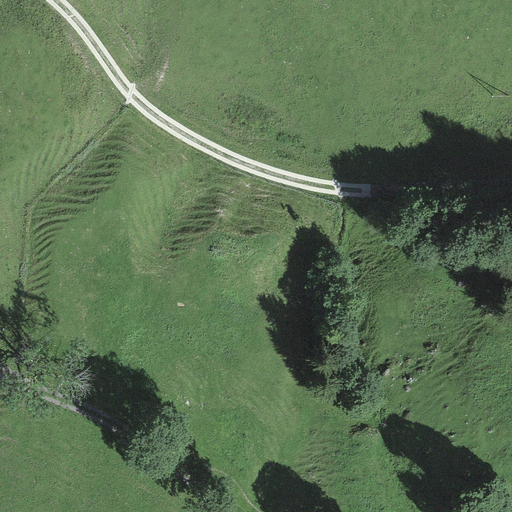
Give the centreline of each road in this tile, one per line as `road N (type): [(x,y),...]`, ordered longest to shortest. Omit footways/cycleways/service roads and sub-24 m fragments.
road 1 (track): [(511,192),(372,192),(253,168),(144,108),(55,0)]
road 2 (track): [(0,359),(34,390),(113,417),(193,502),(214,511)]
